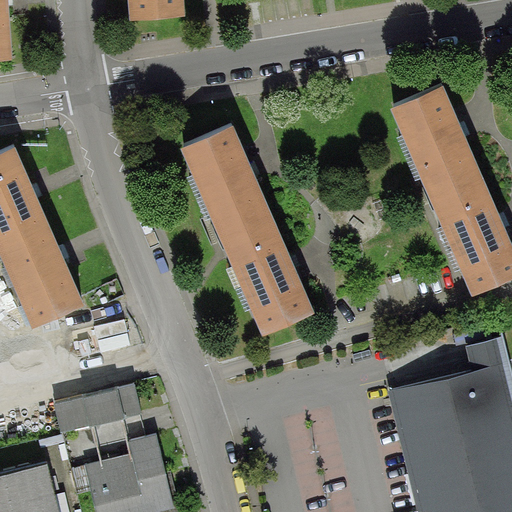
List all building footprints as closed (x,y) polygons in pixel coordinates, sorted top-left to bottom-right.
[(0,0),(0,64),(17,64),(12,0),(0,0)] [(185,0),(128,0),(130,30),(187,26),(185,0)] [(443,82),(388,106),(430,199),(484,175),(443,82)] [(235,124),(184,145),(225,242),(276,220),(235,124)] [(0,142),(0,235),(49,214),(14,136),(0,142)] [(511,237),(484,175),(430,199),(471,292),(511,274),(511,237)] [(0,235),(0,256),(27,316),(83,291),(49,214),(0,235)] [(276,220),(225,242),(266,338),(317,317),(276,220)] [(0,343),(0,373),(72,357),(66,329),(0,343)] [(511,511),(511,380),(500,334),(382,364),(418,502),(420,511),(511,511)] [(0,406),(0,434),(67,421),(61,395),(0,406)] [(160,444),(80,467),(92,511),(174,511),(179,511),(160,444)] [(395,508),(395,511),(420,511),(418,502),(395,508)]
